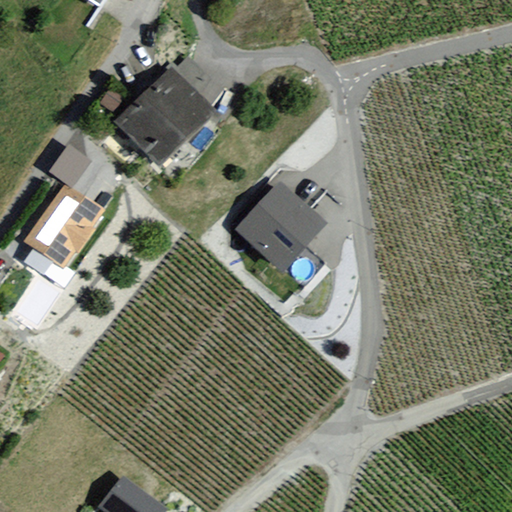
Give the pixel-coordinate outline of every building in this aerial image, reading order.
[(108,0),(84,0),(100,11),(108,0)] [(171,73),(120,120),(162,165),(213,118),(171,73)] [(69,148),(50,175),(73,191),(91,163),(69,148)] [(282,190),(239,236),(283,277),(326,232),(282,190)] [(64,191),(27,243),(63,268),(100,217),(64,191)] [(157,511),(126,484),(104,510),(106,511),(157,511)]
